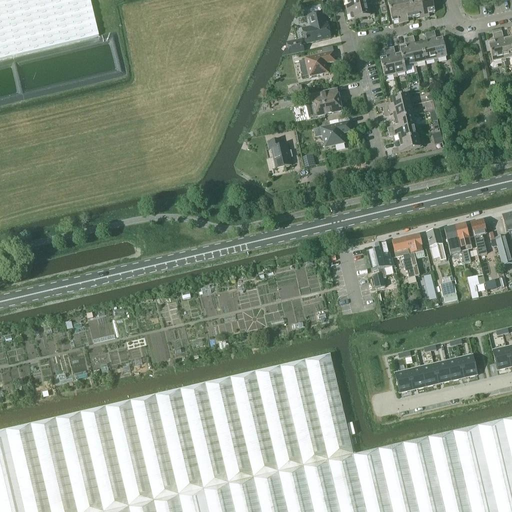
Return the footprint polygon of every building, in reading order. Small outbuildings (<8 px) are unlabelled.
[(0,0),(0,59),(99,35),(90,0),(0,0)] [(346,0),(348,7),(346,7),(346,11),(368,6),(371,5),(369,0),(346,0)] [(398,0),(399,2),(404,23),(407,22),(407,20),(414,18),(409,0),(398,0)] [(421,19),(425,18),(420,0),(409,0),(414,18),(420,16),(421,19)] [(431,0),(420,0),(425,18),(428,17),(428,15),(435,13),(431,0)] [(400,24),(404,23),(399,2),(388,4),(392,23),(399,21),(400,24)] [(368,8),(368,6),(346,11),(347,15),(350,14),(351,21),(375,16),(372,7),(368,8)] [(330,39),(327,24),(325,24),(323,13),(308,17),(311,28),(302,30),(303,30),(305,39),(305,40),(306,44),(319,41),(319,40),(322,40),(322,41),(330,39)] [(434,32),(430,33),(437,62),(438,62),(438,60),(447,58),(442,39),(435,41),(435,38),(436,38),(434,32)] [(502,32),(497,33),(504,62),(506,62),(505,60),(511,58),(511,50),(509,39),(504,40),(502,32)] [(435,63),(437,62),(430,33),(425,34),(426,40),(427,40),(428,42),(421,44),(425,63),(434,61),(435,63)] [(494,42),(488,44),(492,63),(501,61),(502,63),(504,62),(497,33),(493,34),(494,42)] [(413,37),(409,38),(415,67),(417,67),(417,65),(425,63),(421,44),(414,45),(414,43),(415,43),(413,37)] [(405,67),(413,65),(413,68),(415,67),(409,38),(404,39),(405,45),(406,45),(407,47),(400,49),(401,55),(405,73),(406,73),(405,67)] [(302,40),(287,43),(288,49),(285,50),(282,57),(289,56),(305,53),(302,40)] [(394,48),(389,49),(396,78),(397,78),(397,75),(405,73),(401,55),(395,56),(394,54),(395,54),(394,48)] [(394,78),(396,78),(389,49),(384,50),(386,56),(387,56),(387,58),(380,60),(384,78),(393,76),(394,78)] [(326,64),(336,62),(333,52),(305,59),(305,61),(299,62),(303,77),(309,76),(309,78),(328,74),(326,64)] [(302,92),(301,86),(292,88),(293,94),(302,92)] [(317,117),(341,112),(337,97),(336,90),(330,92),(307,97),(308,103),(303,104),(307,119),(317,117)] [(293,94),(294,100),(304,98),(302,92),(293,94)] [(383,108),(384,112),(412,105),(412,104),(410,104),(408,95),(389,100),(391,107),(389,107),(388,106),(383,108)] [(413,107),(412,105),(384,112),(385,117),(390,115),(390,114),(393,114),(394,121),(413,116),(411,108),(413,107)] [(415,125),(413,116),(394,121),(396,128),(394,128),(393,127),(388,129),(389,133),(417,127),(417,125),(415,125)] [(351,132),(349,122),(321,129),(313,131),(315,139),(323,137),(325,148),(344,144),(342,132),(345,131),(345,134),(351,132)] [(416,129),(418,128),(417,127),(389,133),(390,138),(395,136),(397,135),(399,142),(418,138),(416,129)] [(442,144),(440,134),(436,135),(432,135),(435,146),(442,144)] [(420,146),(418,138),(399,142),(401,149),(398,149),(398,148),(392,150),(393,154),(422,148),(422,146),(420,146)] [(276,169),(291,166),(287,145),(282,146),(280,140),(267,143),(269,149),(271,149),(276,169)] [(511,213),(502,216),(504,227),(506,233),(509,232),(510,239),(511,245),(511,244),(511,213)] [(483,221),(470,224),(474,239),(474,238),(479,257),(486,255),(482,237),(486,236),(483,221)] [(465,225),(454,227),(461,254),(463,263),(464,263),(464,265),(470,263),(466,247),(470,246),(465,225)] [(454,227),(444,230),(447,245),(450,256),(461,254),(454,227)] [(446,262),(442,246),(442,245),(439,231),(426,234),(430,249),(436,247),(440,263),(446,262)] [(419,236),(405,239),(415,277),(419,276),(415,261),(425,259),(423,252),(422,247),(419,236)] [(505,236),(495,239),(501,266),(511,264),(505,236)] [(409,279),(415,277),(405,239),(392,242),(394,254),(395,254),(396,259),(403,257),(404,261),(402,261),(405,273),(407,273),(409,279)] [(376,251),(367,253),(367,256),(371,272),(378,271),(379,275),(372,276),(375,289),(385,287),(383,279),(385,279),(383,269),(384,269),(388,268),(392,267),(391,260),(390,260),(386,244),(375,246),(376,251)] [(483,276),(468,279),(471,294),(477,293),(476,287),(485,285),(483,276)] [(458,302),(457,300),(456,294),(454,294),(452,286),(451,282),(444,284),(440,285),(443,297),(445,303),(452,302),(453,304),(458,302)] [(419,309),(417,301),(409,303),(412,311),(419,309)] [(504,349),(491,352),(496,372),(509,369),(504,349)] [(511,511),(511,418),(354,456),(330,356),(0,432),(0,511),(511,511)] [(472,356),(459,359),(464,379),(477,376),(472,356)] [(459,359),(446,362),(451,382),(464,379),(459,359)] [(446,362),(433,365),(438,385),(451,382),(446,362)] [(433,365),(421,368),(425,388),(438,385),(433,365)] [(421,368),(408,371),(412,391),(425,388),(421,368)] [(408,371),(395,374),(399,394),(412,391),(408,371)]
